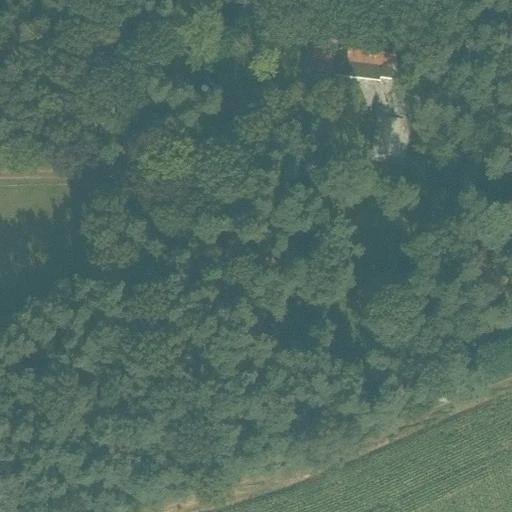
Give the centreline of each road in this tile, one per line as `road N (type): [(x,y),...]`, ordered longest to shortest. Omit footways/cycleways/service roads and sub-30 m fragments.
road 1 (track): [(511,382),(401,423),(378,444),(317,472),(218,490),(134,246),(119,121),(44,0)]
road 2 (track): [(511,43),(344,0)]
road 3 (unknown): [(129,181),(0,182)]
